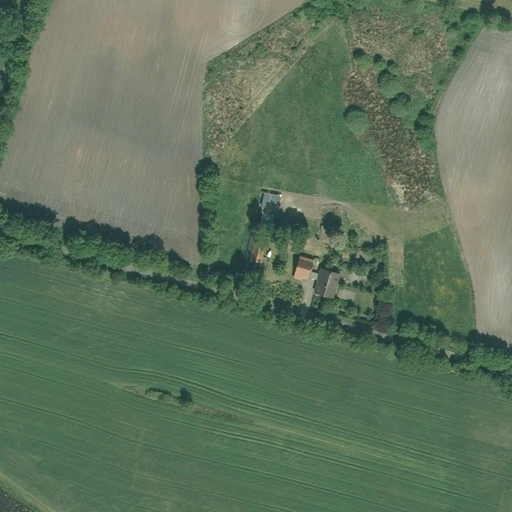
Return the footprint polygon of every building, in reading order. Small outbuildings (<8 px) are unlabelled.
[(316,195),(324,194),(323,184),(315,184),(316,195)] [(268,229),(271,214),(260,212),(257,226),(268,229)] [(257,234),(251,258),(262,260),(267,236),(257,234)] [(250,262),(251,249),(244,248),(243,267),(257,268),(258,262),(250,262)] [(314,256),(299,252),(293,275),(308,279),(309,276),(317,278),(313,292),(332,297),(339,270),(321,265),(319,271),(311,268),(314,256)]
